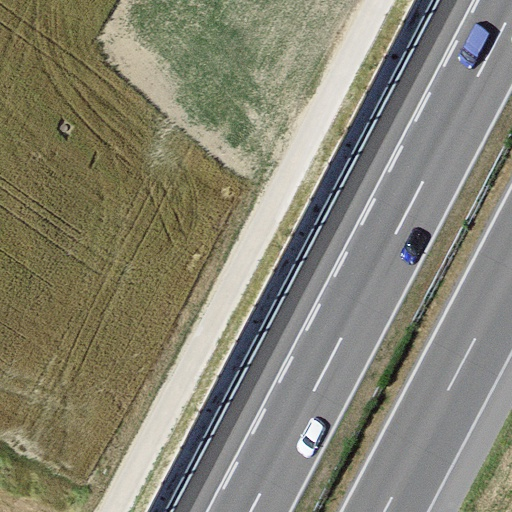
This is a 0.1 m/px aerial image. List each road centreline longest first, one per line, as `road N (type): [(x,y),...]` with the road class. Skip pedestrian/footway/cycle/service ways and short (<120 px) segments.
road 1 (track): [(116,511),(381,0)]
road 2 (motorway): [(511,7),(249,511)]
road 3 (motorway): [(385,511),(511,270)]
